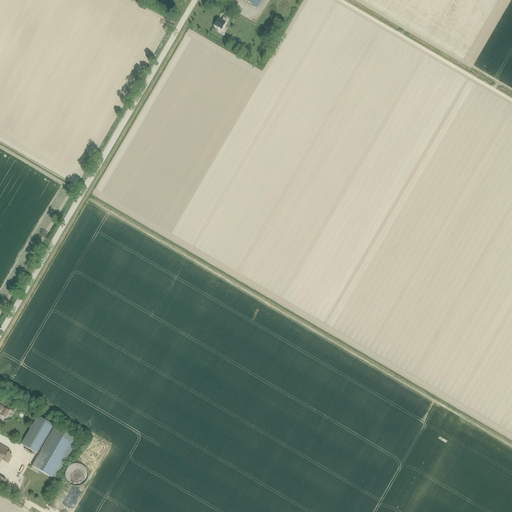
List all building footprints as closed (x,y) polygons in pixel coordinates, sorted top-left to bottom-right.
[(218,19),(214,25),(221,30),(225,23),(224,23),(226,19),(224,17),(222,21),(218,19)] [(0,412),(1,414),(1,415),(5,418),(9,410),(5,408),(3,407),(0,405),(0,412)] [(38,416),(21,444),(37,453),(53,425),(46,420),(47,418),(43,415),(42,418),(38,416)] [(77,439),(55,426),(32,466),(54,479),(77,439)] [(79,463),(76,463),(74,463),(71,464),(69,466),(67,468),(66,470),(65,473),(65,476),(66,478),(67,481),(69,483),(71,485),(73,486),(76,486),(79,486),(82,485),(84,483),(86,481),(87,479),(88,476),(88,473),(87,470),(86,468),(84,466),(82,464),(79,463)]
